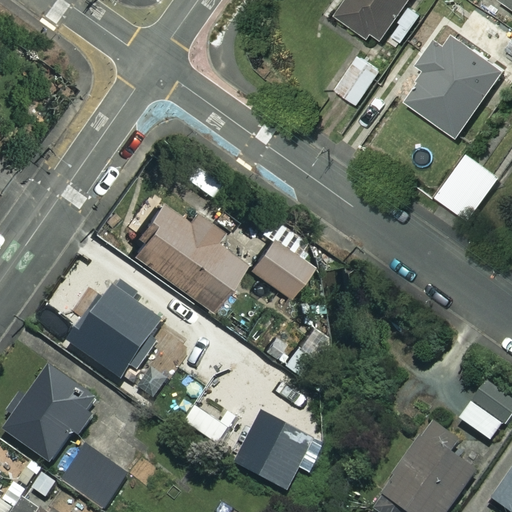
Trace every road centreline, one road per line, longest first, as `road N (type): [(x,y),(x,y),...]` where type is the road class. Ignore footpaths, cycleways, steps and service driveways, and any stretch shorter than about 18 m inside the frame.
road 1 (residential): [(153,64),(511,317)]
road 2 (residential): [(0,281),(153,64)]
